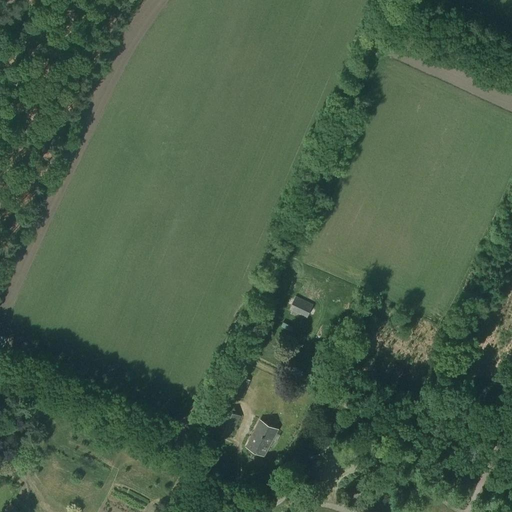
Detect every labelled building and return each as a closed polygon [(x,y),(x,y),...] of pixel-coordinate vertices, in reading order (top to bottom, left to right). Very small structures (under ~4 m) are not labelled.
[(314,305),(296,295),(289,309),(307,318),(314,305)] [(251,380),(238,374),(230,394),(242,398),(251,380)] [(241,415),(225,407),(214,429),(230,438),(241,415)] [(279,428),(259,418),(245,446),(264,456),(279,428)] [(10,502),(1,511),(17,511),(19,509),(10,502)]
